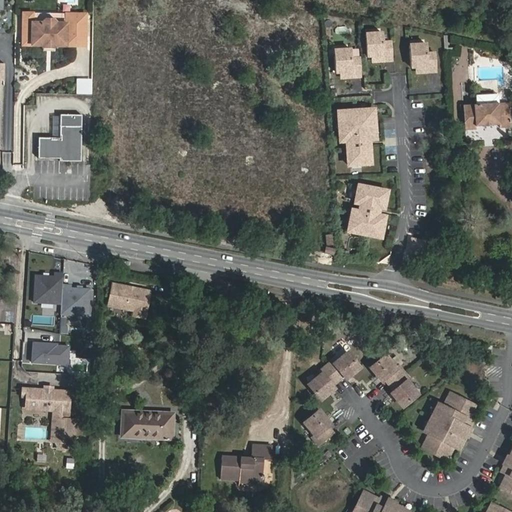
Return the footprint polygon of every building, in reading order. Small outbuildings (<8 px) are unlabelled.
[(69,14),(27,13),(26,19),(26,23),(37,23),(39,19),(47,19),(50,23),(60,23),(60,19),(69,19),(69,14)] [(26,19),(17,19),(17,39),(26,39),(26,45),(37,45),(37,47),(49,47),(49,45),(60,45),(61,39),(80,40),(80,14),(69,14),(69,19),(60,19),(60,23),(50,23),(47,19),(39,19),(37,23),(26,23),(26,19)] [(382,34),(364,36),(366,50),(366,57),(383,55),(384,60),(392,59),(391,43),(383,44),(382,34)] [(426,44),(409,46),(410,57),(411,67),(428,66),(428,70),(437,69),(435,53),(427,54),(426,44)] [(351,51),(333,52),(335,74),(352,72),(352,77),(361,76),(360,60),(352,60),(351,51)] [(87,80),(72,80),(72,95),(87,95),(87,80)] [(480,105),(466,106),(467,131),(478,130),(477,127),(486,126),(486,123),(494,123),(494,126),(503,126),(503,129),(511,128),(511,105),(511,104),(480,105)] [(375,110),(340,113),(341,123),(342,122),(343,134),(342,134),(342,143),(351,142),(352,150),(350,150),(351,167),(361,166),(361,163),(364,163),(365,166),(374,165),(372,148),(370,148),(370,141),(378,140),(377,131),(376,131),(375,119),(376,119),(375,110)] [(82,115),(60,115),(60,118),(60,138),(52,138),(38,138),(38,159),(60,159),(60,163),(81,163),(82,115)] [(389,189),(363,186),(362,194),(358,194),(357,203),(362,204),(361,211),(354,210),(353,217),(356,218),(355,222),(352,222),(351,232),(385,236),(386,226),(383,226),(384,222),(387,222),(388,215),(381,214),(382,206),(387,207),(389,189)] [(424,242),(411,240),(409,253),(422,255),(424,242)] [(62,274),(33,272),(31,303),(59,305),(58,315),(88,317),(90,286),(61,285),(62,274)] [(131,287),(115,284),(112,305),(138,311),(137,315),(148,317),(153,292),(137,289),(137,291),(131,290),(131,287)] [(33,315),(33,326),(52,326),(52,315),(33,315)] [(335,360),(329,365),(340,380),(346,375),(348,378),(362,367),(350,352),(337,363),(335,360)] [(399,367),(388,354),(374,367),(385,380),(388,377),(393,384),(406,372),(401,366),(399,367)] [(311,384),(323,399),(336,388),(334,385),(340,380),(329,365),(322,371),(324,373),(311,384)] [(412,379),(406,372),(393,384),(397,390),(395,392),(405,406),(420,393),(410,380),(412,379)] [(47,390),(25,390),(25,396),(29,397),(29,409),(56,410),(56,419),(55,443),(76,444),(77,420),(70,419),(71,391),(54,390),(53,390),(53,393),(47,393),(47,390)] [(431,433),(423,447),(447,459),(449,456),(452,450),(454,446),(459,449),(467,434),(459,430),(463,424),(465,426),(473,423),(474,421),(468,418),(470,414),(474,408),(475,405),(452,393),(445,406),(440,403),(438,407),(434,413),(430,421),(425,431),(431,433)] [(321,410),(304,424),(320,443),(334,432),(329,426),(332,423),(321,410)] [(174,414),(122,412),(121,438),(173,440),(174,414)] [(465,426),(463,424),(459,430),(467,434),(473,423),(465,426)] [(222,458),(221,479),(262,482),(263,461),(271,461),(271,447),(253,446),(252,459),(222,458)] [(511,453),(511,454),(509,458),(511,459),(511,466),(504,469),(503,471),(508,474),(501,487),(511,492),(511,453)] [(407,511),(409,511),(394,503),(390,511),(384,507),(386,505),(384,497),(381,496),(380,499),(369,493),(369,495),(364,492),(353,511),(407,511)] [(390,511),(394,503),(384,497),(386,505),(384,507),(390,511)]
